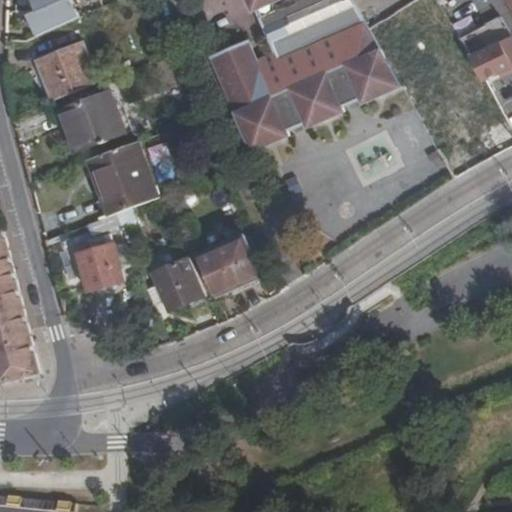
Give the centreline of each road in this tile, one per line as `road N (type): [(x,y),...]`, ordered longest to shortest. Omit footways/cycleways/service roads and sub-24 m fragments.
road 1 (residential): [(511,173),(208,350),(127,377),(69,381)]
road 2 (residential): [(0,118),(69,381)]
